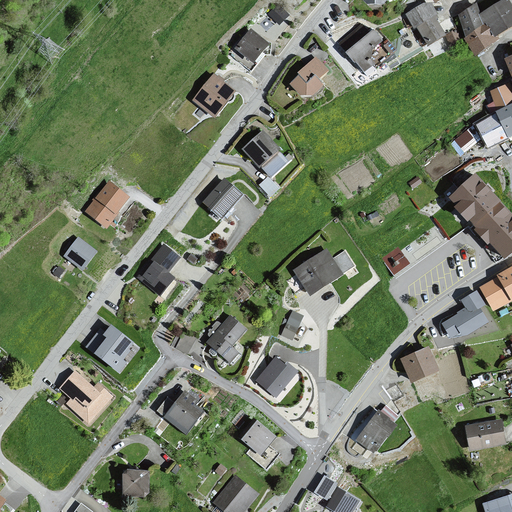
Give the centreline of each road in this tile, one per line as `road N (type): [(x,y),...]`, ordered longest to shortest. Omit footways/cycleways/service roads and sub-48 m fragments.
road 1 (residential): [(334,0),(0,430)]
road 2 (residential): [(511,262),(414,327),(319,453)]
road 3 (residential): [(57,506),(173,357)]
road 4 (residential): [(173,357),(162,331),(255,215)]
road 5 (residential): [(319,453),(249,396),(173,357)]
